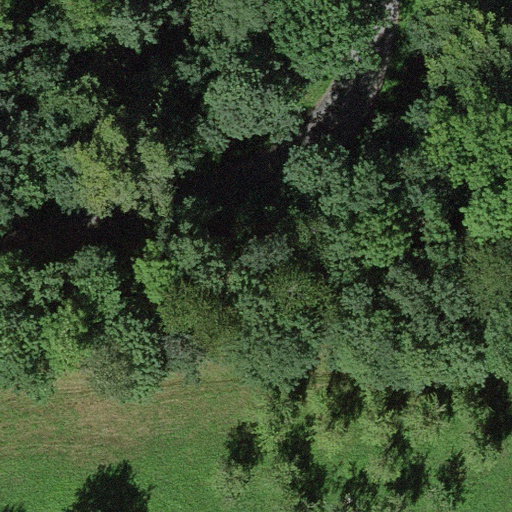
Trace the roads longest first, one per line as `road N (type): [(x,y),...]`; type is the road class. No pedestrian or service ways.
road 1 (track): [(0,383),(363,364),(456,370),(511,384)]
road 2 (track): [(360,0),(346,86),(313,139),(270,169),(0,251)]
